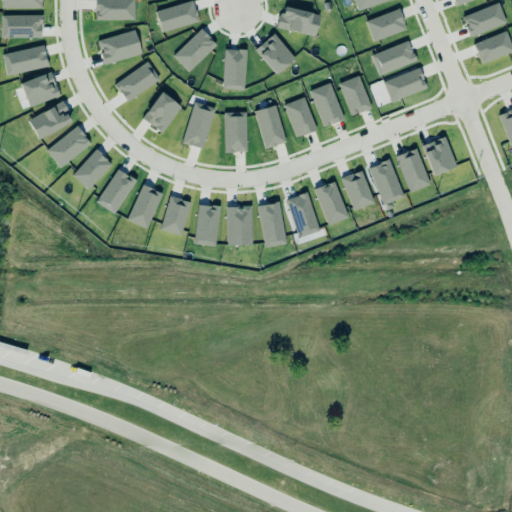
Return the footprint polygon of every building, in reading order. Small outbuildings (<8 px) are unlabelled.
[(39,0),(0,0),(1,8),(40,7),(39,0)] [(133,0),(94,0),(94,20),(133,19),(133,0)] [(186,0),(196,0),(202,17),(167,30),(160,10),(186,0)] [(385,0),(360,9),(356,0),(385,0)] [(283,3),(278,24),(316,34),(322,13),(283,3)] [(505,23),(497,3),(461,16),(469,37),(505,23)] [(364,20),(371,41),(405,30),(398,10),(364,20)] [(41,16),(0,15),(0,37),(40,37),(41,16)] [(203,29),(217,42),(189,71),(175,58),(203,29)] [(293,54),(278,68),(256,45),(271,30),(293,54)] [(140,54),(134,31),(96,40),(102,64),(140,54)] [(511,52),(511,50),(506,32),(473,42),(479,63),(511,52)] [(377,78),(417,61),(414,52),(410,51),(405,37),(366,52),(375,73),(377,78)] [(1,53),(5,75),(47,67),(43,46),(1,53)] [(248,49),(248,84),(226,84),(225,49),(248,49)] [(125,102),(158,80),(146,62),(113,84),(125,102)] [(425,88),(418,68),(381,82),(389,102),(425,88)] [(27,107),(58,95),(49,72),(19,84),(27,107)] [(349,116),(370,108),(358,76),(337,83),(349,116)] [(306,89),(326,81),(341,117),(321,125),(306,89)] [(163,133),(179,105),(158,92),(141,120),(163,133)] [(282,105),(295,138),(315,130),(302,97),(282,105)] [(71,121),(60,101),(27,120),(38,140),(71,121)] [(180,143),(201,149),(214,108),(193,102),(180,143)] [(253,111),(263,149),(284,143),(274,105),(253,111)] [(511,108),(497,115),(510,148),(511,146),(511,108)] [(245,152),(245,112),(223,113),(223,152),(245,152)] [(45,151),(59,168),(89,143),(75,126),(45,151)] [(421,144),(430,175),(454,168),(445,137),(421,144)] [(394,156),(408,192),(429,185),(414,148),(394,156)] [(70,175),(86,190),(110,165),(95,149),(70,175)] [(387,160),(367,168),(381,205),(401,197),(387,160)] [(117,164),(92,201),(111,215),(135,178),(132,175),(117,164)] [(352,209),(339,177),(357,169),(370,201),(352,209)] [(310,187),(330,179),(345,216),(325,224),(310,187)] [(141,183),(159,191),(143,226),(125,218),(141,183)] [(318,231),(305,192),(284,200),(297,238),(318,231)] [(189,202),(168,196),(159,230),(179,236),(189,202)] [(195,201),(191,239),(192,239),(191,242),(212,245),(216,204),(195,201)] [(285,244),(277,202),(256,206),(263,247),(285,244)] [(251,245),(250,206),(225,207),(226,246),(251,245)]
